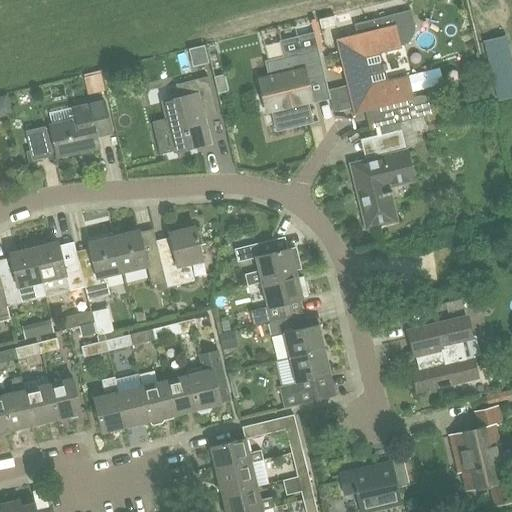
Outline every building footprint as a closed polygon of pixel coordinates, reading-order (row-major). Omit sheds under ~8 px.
[(355,24),(357,34),(337,39),(354,113),(371,109),(376,128),(422,117),(437,113),(436,108),(435,105),(434,104),(433,102),(431,100),(430,99),(428,98),(426,97),(425,97),(423,96),(413,98),(407,76),(371,85),(364,56),(400,47),(400,46),(402,45),(405,44),(407,42),(409,40),(410,39),(412,37),(413,35),(414,33),(414,31),(415,28),(415,25),(414,22),(412,10),(355,24)] [(511,53),(508,34),(485,39),(499,100),(511,97),(511,53)] [(204,46),(189,50),(192,63),(208,60),(204,46)] [(307,102),(311,101),(307,83),(326,79),(319,50),(267,62),(270,77),(263,79),(271,110),(272,110),(277,130),(312,122),(307,102)] [(105,90),(101,74),(84,78),(88,94),(105,90)] [(168,118),(152,122),(160,154),(175,150),(209,142),(204,119),(203,115),(217,111),(209,76),(173,85),(176,99),(164,102),(168,118)] [(215,78),(219,93),(227,91),(224,76),(215,78)] [(30,150),(26,151),(29,164),(43,161),(42,158),(53,156),(52,153),(56,152),(57,157),(63,156),(99,147),(95,132),(111,129),(104,100),(72,107),(73,108),(49,114),(52,126),(46,128),(46,126),(26,130),(30,150)] [(389,188),(415,182),(406,146),(402,130),(378,136),(383,156),(350,164),(366,229),(397,221),(389,188)] [(159,251),(166,280),(167,287),(195,280),(191,264),(203,261),(194,226),(169,232),(173,248),(159,251)] [(139,231),(113,237),(122,273),(147,267),(151,284),(166,280),(159,251),(158,249),(144,252),(139,231)] [(94,265),(80,268),(85,287),(88,300),(110,294),(105,277),(122,273),(113,237),(88,243),(94,265)] [(37,242),(34,247),(45,293),(69,288),(70,290),(85,287),(80,268),(79,261),(64,265),(58,241),(52,243),(48,239),(37,242)] [(267,241),(236,249),(239,262),(256,257),(259,270),(244,274),(247,285),(297,273),(295,262),(299,261),(296,247),(291,249),(291,248),(270,253),(267,241)] [(45,293),(34,247),(8,253),(14,277),(1,281),(3,287),(7,305),(22,302),(22,299),(45,293)] [(297,273),(247,285),(248,286),(262,282),(268,307),(251,311),(254,325),(268,321),(286,318),(282,303),(303,298),(297,273)] [(0,319),(10,317),(7,305),(3,287),(0,287),(0,319)] [(462,300),(446,303),(447,310),(448,312),(464,309),(462,300)] [(96,310),(95,333),(111,333),(112,311),(96,310)] [(86,325),(93,323),(91,311),(83,313),(86,325)] [(286,318),(268,321),(272,336),(283,333),(289,357),(325,348),(319,324),(302,328),(299,315),(286,318)] [(195,318),(176,323),(178,334),(197,329),(195,318)] [(467,318),(409,332),(413,351),(419,349),(423,369),(412,372),(417,391),(477,377),(473,357),(463,359),(458,340),(472,337),(467,318)] [(220,323),(223,333),(230,331),(227,321),(220,323)] [(51,323),(42,325),(44,333),(53,330),(51,323)] [(173,335),(171,324),(152,328),(155,340),(173,335)] [(150,341),(147,330),(129,334),(131,345),(150,341)] [(234,331),(220,334),(224,350),(238,347),(234,331)] [(127,346),(124,335),(105,340),(108,351),(127,346)] [(39,342),(41,352),(60,348),(58,338),(39,342)] [(102,352),(100,341),(82,346),(84,356),(102,352)] [(36,354),(34,343),(15,348),(18,358),(36,354)] [(325,348),(289,357),(295,383),(280,386),(285,408),(319,399),(314,379),(332,374),(325,348)] [(0,362),(13,359),(10,349),(0,351),(0,362)] [(217,351),(199,355),(202,365),(187,369),(188,374),(197,409),(198,412),(201,413),(208,411),(210,409),(209,406),(221,403),(220,401),(229,399),(217,351)] [(229,373),(227,373),(230,383),(231,383),(235,382),(239,376),(237,371),(229,373)] [(188,374),(165,380),(173,415),(197,409),(188,374)] [(10,379),(14,392),(1,395),(10,430),(34,424),(25,389),(21,376),(10,379)] [(101,381),(105,395),(94,397),(102,432),(126,426),(118,391),(114,377),(101,381)] [(72,378),(49,384),(57,418),(81,413),(72,378)] [(162,423),(164,420),(163,417),(173,415),(165,380),(141,386),(150,421),(150,420),(151,423),(154,425),(162,423)] [(57,418),(49,384),(25,389),(34,424),(57,418)] [(126,426),(150,421),(141,386),(118,391),(126,426)] [(511,392),(511,390),(502,392),(504,400),(511,398),(511,392)] [(1,395),(0,395),(0,432),(10,430),(1,395)] [(499,406),(473,412),(477,430),(450,436),(456,464),(462,463),(468,489),(490,484),(495,504),(511,500),(511,483),(511,478),(507,479),(494,426),(503,424),(499,406)] [(294,415),(267,421),(270,433),(287,429),(291,447),(301,444),(294,415)] [(247,439),(211,447),(217,471),(252,462),(263,460),(261,451),(250,453),(247,439)] [(297,471),(307,468),(302,450),(292,452),(297,471)] [(376,464),(367,466),(340,472),(345,495),(357,493),(361,511),(372,511),(401,505),(391,461),(376,464)] [(252,462),(217,471),(223,494),(258,486),(252,462)] [(302,494),(312,492),(308,474),(298,476),(302,494)] [(252,511),(264,509),(275,507),(272,497),(261,500),(258,486),(223,494),(226,511),(252,511)] [(306,511),(317,511),(314,497),(304,500),(306,511)] [(12,511),(49,511),(49,507),(37,510),(35,502),(21,506),(20,499),(9,502),(12,511)] [(12,511),(9,502),(0,504),(0,506),(1,511),(0,510),(0,511),(12,511)]
